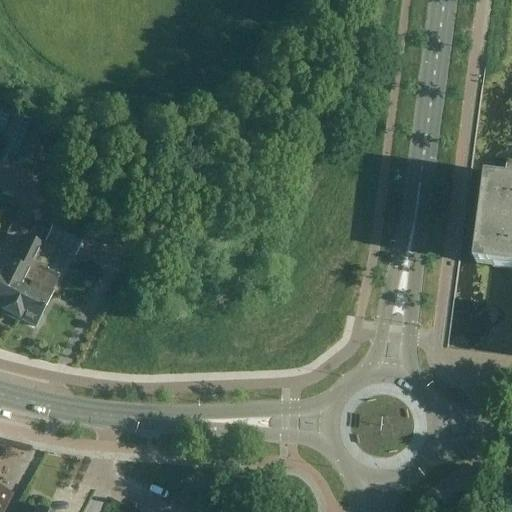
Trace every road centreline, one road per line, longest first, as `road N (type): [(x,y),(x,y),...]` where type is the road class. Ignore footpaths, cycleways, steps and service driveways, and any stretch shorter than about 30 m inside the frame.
road 1 (secondary): [(392,376),(441,0)]
road 2 (unclassified): [(331,429),(110,416)]
road 3 (residential): [(110,416),(98,480),(156,511)]
